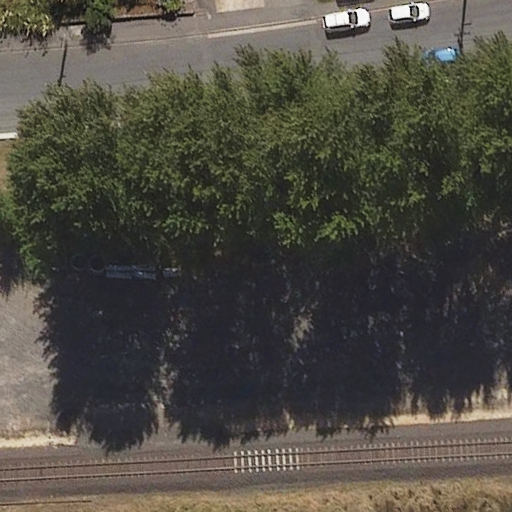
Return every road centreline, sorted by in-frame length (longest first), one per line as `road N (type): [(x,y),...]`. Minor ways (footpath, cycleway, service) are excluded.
road 1 (track): [(511,322),(69,357),(0,334)]
road 2 (residential): [(0,91),(511,26)]
